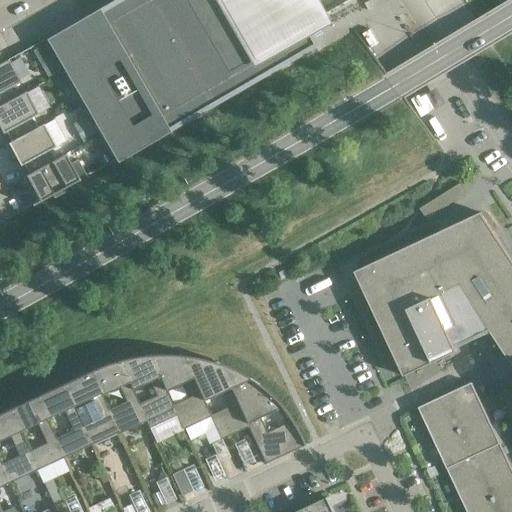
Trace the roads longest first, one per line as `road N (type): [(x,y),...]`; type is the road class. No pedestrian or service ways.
road 1 (secondary): [(0,306),(511,14)]
road 2 (residential): [(413,0),(511,149)]
road 3 (residential): [(212,511),(364,439)]
